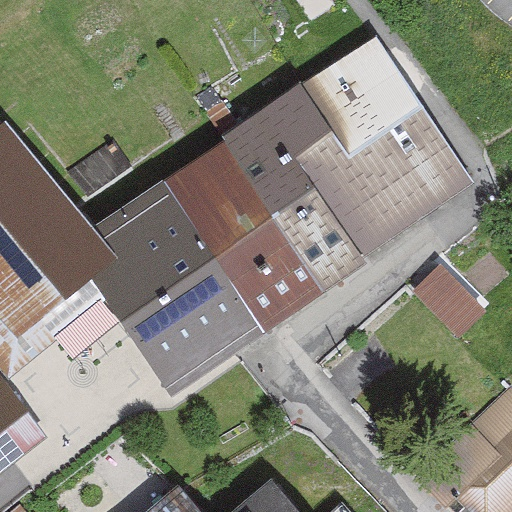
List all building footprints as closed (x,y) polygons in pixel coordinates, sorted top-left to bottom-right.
[(345,181),(397,251),(496,186),(400,42),(328,87),(389,150),(345,181)] [(406,264),(397,251),(345,181),(389,150),(328,87),(246,136),(252,146),(190,182),(302,330),(406,264)] [(147,267),(117,225),(35,122),(0,149),(0,303),(34,347),(120,290),(147,267)] [(201,390),(302,330),(190,182),(117,225),(147,267),(120,290),(201,390)] [(430,295),(481,347),(511,317),(460,265),(430,295)] [(0,485),(65,438),(12,367),(0,376),(0,485)] [(476,511),(511,511),(511,390),(432,464),(476,511)] [(237,511),(208,478),(169,511),(237,511)] [(268,511),(364,511),(357,503),(346,511),(311,511),(292,491),(268,511)] [(57,511),(43,492),(15,511),(57,511)]
